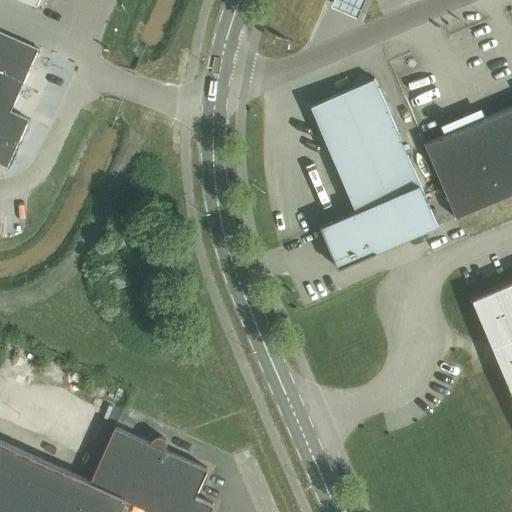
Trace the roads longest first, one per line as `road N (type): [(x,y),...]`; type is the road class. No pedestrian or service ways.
road 1 (tertiary): [(331,511),(227,264),(215,215),(216,89)]
road 2 (unclassified): [(216,89),(446,0)]
